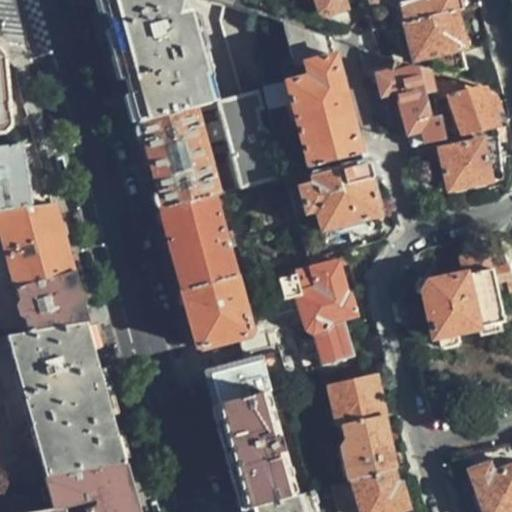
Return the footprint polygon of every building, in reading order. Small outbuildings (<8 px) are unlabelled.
[(112,42),(135,126),(192,110),(209,104),(202,77),(205,77),(188,11),(182,7),(184,0),(101,0),(102,7),(112,42)] [(314,0),(318,11),(327,16),(346,12),(342,0),(314,0)] [(421,0),(400,5),(404,24),(457,11),(462,9),(460,0),(421,0)] [(221,23),(240,97),(256,92),(260,91),(266,89),(251,29),(258,15),(228,6),(221,23)] [(457,11),(404,24),(413,61),(431,58),(432,67),(450,74),(465,70),(462,51),(466,49),(457,11)] [(359,155),(328,39),(282,23),(291,68),(302,66),(305,79),(282,85),(305,170),(334,162),(359,155)] [(429,72),(392,59),(388,72),(374,77),(380,95),(394,92),(409,148),(435,142),(443,140),(439,120),(436,119),(429,121),(422,93),(429,92),(434,90),(429,72)] [(489,104),(482,88),(448,98),(461,136),(496,128),(489,104)] [(240,97),(216,103),(240,188),(279,177),(274,161),(268,162),(263,144),(268,138),(266,131),(259,128),(254,110),(259,107),(256,92),(240,97)] [(192,110),(135,126),(146,168),(158,211),(210,197),(215,194),(192,110)] [(496,128),(461,136),(443,140),(435,142),(446,189),(469,183),(500,177),(496,128)] [(0,210),(30,206),(20,145),(0,147),(0,210)] [(362,164),(359,155),(334,162),(337,171),(310,178),(311,186),(297,190),(303,214),(313,212),(318,232),(377,216),(366,164),(362,164)] [(210,197),(158,211),(170,254),(180,292),(231,278),(210,197)] [(0,210),(0,233),(0,234),(7,238),(11,237),(13,250),(8,253),(6,260),(26,333),(83,324),(51,204),(30,206),(0,210)] [(511,241),(500,244),(505,265),(506,268),(511,266),(511,241)] [(506,268),(505,265),(497,267),(493,251),(456,259),(459,274),(459,276),(440,281),(426,284),(417,278),(411,289),(419,295),(430,339),(437,337),(438,345),(439,346),(441,347),(452,345),(455,344),(456,342),(456,335),(475,329),(476,334),(497,329),(497,324),(502,323),(493,285),(509,281),(508,274),(506,268)] [(357,317),(349,292),(346,292),(337,260),(296,271),(296,275),(277,280),(282,297),(293,296),(301,327),(311,335),(320,364),(353,355),(342,322),(357,317)] [(231,278),(180,292),(197,350),(237,340),(245,337),(247,332),(231,278)] [(0,487),(42,479),(122,465),(101,388),(83,324),(26,333),(4,337),(27,421),(10,425),(5,401),(0,402),(0,487)] [(242,362),(203,372),(206,384),(212,406),(264,394),(306,383),(291,325),(245,337),(237,340),(242,362)] [(326,390),(336,431),(384,418),(379,398),(373,376),(326,390)] [(264,394),(212,406),(228,464),(229,466),(233,483),(241,511),(294,497),(264,394)] [(336,431),(349,482),(354,482),(392,472),(403,469),(399,455),(394,456),(389,439),(384,418),(336,431)] [(59,509),(59,511),(135,511),(128,486),(122,465),(42,479),(51,510),(59,509)] [(511,511),(511,466),(489,474),(486,465),(464,473),(479,511),(511,511)] [(392,472),(354,482),(358,497),(356,498),(360,511),(386,511),(405,507),(402,497),(400,486),(397,486),(392,472)] [(294,497),(241,511),(336,511),(330,488),(294,497)]
